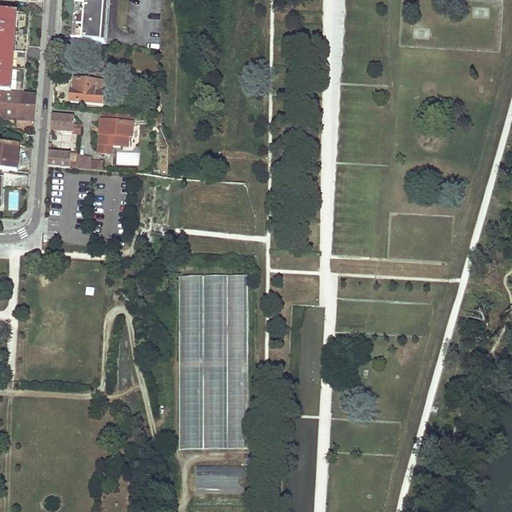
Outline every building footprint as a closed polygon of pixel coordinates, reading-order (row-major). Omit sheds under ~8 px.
[(74,36),(104,39),(107,0),(77,0),(74,36)] [(0,45),(27,47),(30,14),(0,12),(0,45)] [(74,40),(73,43),(75,44),(106,47),(106,43),(107,39),(104,39),(74,36),(74,40)] [(58,56),(74,57),(75,44),(73,43),(59,42),(58,56)] [(0,45),(0,60),(26,62),(27,47),(0,45)] [(0,92),(23,95),(26,62),(0,60),(0,92)] [(104,83),(104,76),(85,74),(84,83),(73,82),(72,89),(76,89),(75,92),(72,92),(72,94),(70,96),(69,100),(71,101),(71,103),(103,106),(105,84),(104,83)] [(0,120),(34,123),(35,109),(36,95),(23,95),(0,92),(0,120)] [(132,139),(134,117),(103,114),(101,131),(103,131),(102,135),(101,135),(99,155),(111,156),(112,148),(128,150),(130,138),(132,139)] [(75,119),(53,117),(52,131),(74,133),(75,119)] [(13,153),(14,146),(0,144),(0,171),(3,172),(16,173),(17,153),(13,153)] [(70,156),(69,169),(89,171),(90,161),(90,157),(76,156),(76,153),(71,153),(70,156)] [(69,169),(70,156),(50,154),(49,167),(69,169)] [(90,161),(89,171),(101,172),(102,162),(90,161)] [(250,449),(249,275),(179,275),(180,449),(250,449)] [(254,455),(245,455),(245,464),(254,464),(254,455)]
